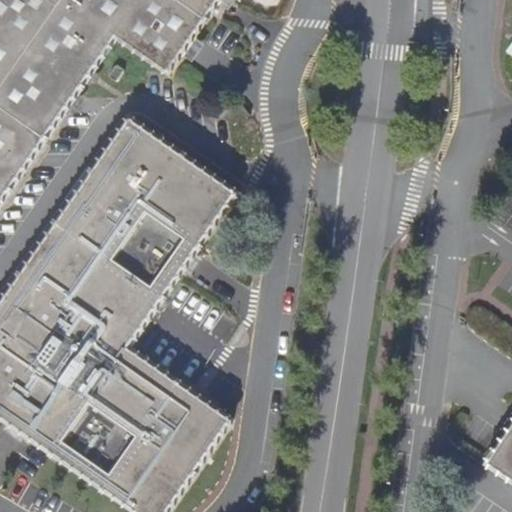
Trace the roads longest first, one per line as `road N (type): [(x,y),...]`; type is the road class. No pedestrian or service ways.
road 1 (unclassified): [(391,0),(321,511)]
road 2 (unclassified): [(475,0),(412,511)]
